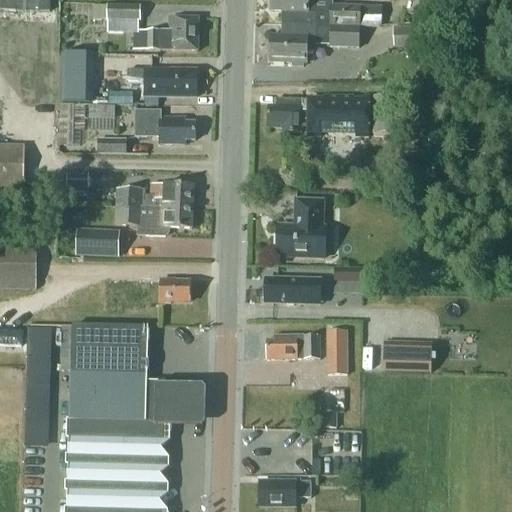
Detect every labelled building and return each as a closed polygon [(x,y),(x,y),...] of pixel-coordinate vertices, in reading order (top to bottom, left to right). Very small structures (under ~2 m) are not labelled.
[(0,0),(0,22),(13,22),(12,0),(0,0)] [(283,13),(282,25),(316,27),(330,27),(359,28),(360,8),(332,7),(332,0),(330,0),(271,0),(271,13),(283,13)] [(93,21),(140,22),(140,7),(93,6),(93,21)] [(360,7),(360,28),(379,28),(380,8),(360,7)] [(168,52),(198,53),(198,20),(169,19),(169,32),(146,32),(146,33),(134,33),(134,52),(146,52),(160,52),(168,52)] [(316,27),(282,25),(282,38),(270,37),(269,64),(307,65),(307,53),(315,53),(316,27)] [(359,50),(359,28),(330,27),(329,49),(359,50)] [(392,29),(393,50),(418,49),(417,27),(392,29)] [(92,104),(93,56),(61,56),(60,104),(92,104)] [(145,98),(196,99),(197,72),(158,72),(158,58),(126,57),(126,72),(146,72),(145,98)] [(282,134),(302,134),(302,127),(307,128),(307,138),(321,138),(321,134),(355,135),(355,139),(369,139),(369,98),(363,98),(363,100),(354,100),(354,98),(324,97),(324,102),(307,102),(307,112),(302,112),(303,102),(276,102),(276,108),(268,108),(268,130),(283,130),(282,134)] [(374,97),(373,135),(399,136),(400,98),(374,97)] [(84,130),(85,107),(57,106),(56,146),(79,147),(79,130),(84,130)] [(114,121),(115,108),(90,107),(89,120),(114,121)] [(161,113),(136,112),(135,138),(147,139),(147,137),(160,138),(160,146),(185,147),(185,142),(195,142),(195,124),(186,124),(186,119),(161,119),(161,113)] [(97,156),(127,157),(127,140),(98,140),(97,156)] [(66,175),(66,190),(67,190),(67,201),(88,201),(88,175),(66,175)] [(177,210),(177,205),(193,206),(194,187),(167,186),(166,185),(161,185),(159,186),(150,185),(150,197),(144,196),(145,191),(116,190),(116,211),(144,212),(145,210),(177,210)] [(277,258),(325,259),(326,229),(322,229),(322,203),(296,202),(296,228),(278,228),(277,258)] [(144,212),(116,211),(115,227),(138,228),(138,237),(165,238),(168,235),(169,230),(192,231),(193,206),(177,205),(177,210),(145,210),(144,212)] [(78,232),(77,257),(117,259),(118,233),(78,232)] [(0,244),(0,290),(36,291),(37,245),(0,244)] [(363,295),(364,269),(336,269),(335,283),(343,283),(343,295),(363,295)] [(288,307),(294,307),(295,306),(320,306),(320,282),(265,280),(265,289),(263,289),(263,303),(265,303),(265,305),(286,305),(288,307)] [(190,303),(191,284),(175,284),(175,282),(160,282),(146,282),(145,293),(137,293),(138,282),(106,281),(105,314),(123,314),(124,304),(159,304),(159,305),(171,305),(171,303),(190,303)] [(67,511),(156,511),(158,433),(160,390),(145,389),(147,330),(72,328),(71,360),(71,373),(67,511)] [(54,423),(55,330),(31,330),(31,423),(54,423)] [(346,332),(326,332),(327,377),(347,376),(346,332)] [(320,361),(320,337),(304,337),(304,336),(273,337),(273,341),(266,341),(267,362),(320,361)] [(384,344),(384,372),(432,373),(432,345),(384,344)] [(71,373),(71,360),(61,359),(61,373),(71,373)] [(205,391),(160,390),(158,433),(204,434),(205,391)] [(324,431),(336,431),(336,415),(324,415),(324,431)] [(311,484),(260,483),(259,509),(296,509),(296,500),(311,500),(311,484)]
